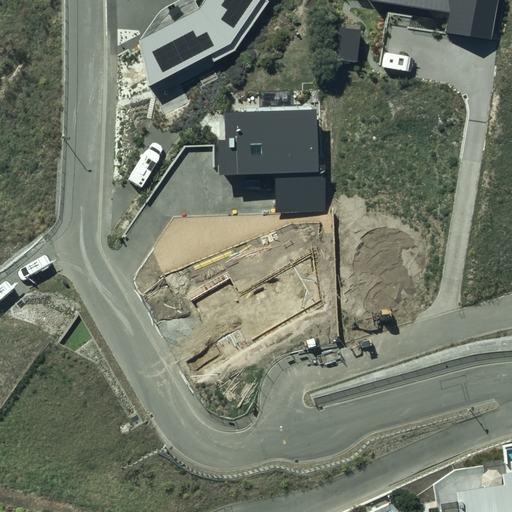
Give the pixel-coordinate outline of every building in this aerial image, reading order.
[(139,41),(150,87),(209,55),(214,63),(236,51),(270,1),(268,0),(204,0),(199,8),(195,0),(179,0),(165,7),(161,11),(139,41)] [(494,0),(365,0),(365,3),(437,13),(434,30),(489,38),(494,0)] [(315,168),(313,107),(220,109),(222,177),(271,175),(272,212),(324,210),(323,167),(315,168)] [(229,278),(191,299),(224,361),(321,301),(314,252),(239,294),(229,278)] [(511,511),(511,444),(507,445),(508,459),(502,463),(505,475),(456,482),(459,492),(442,495),(443,511),(511,511)]
